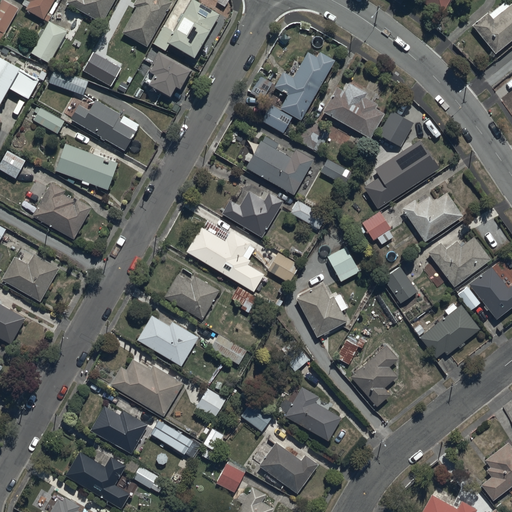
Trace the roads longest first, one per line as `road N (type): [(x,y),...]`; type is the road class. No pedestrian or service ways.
road 1 (residential): [(268,0),(0,492)]
road 2 (tertiary): [(331,0),(437,79),(511,177)]
road 3 (residential): [(511,359),(389,459),(352,511)]
